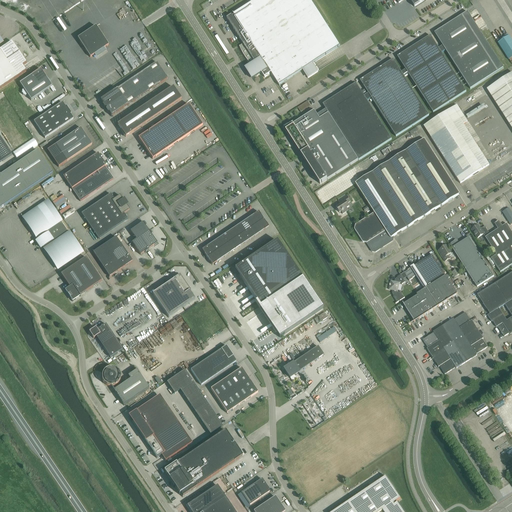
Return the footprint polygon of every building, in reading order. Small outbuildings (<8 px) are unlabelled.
[(23,0),(16,6),(19,9),(21,7),(23,9),(27,5),(23,0)] [(233,13),(234,15),(232,16),(231,15),(227,18),(243,44),(240,46),(239,46),(242,51),(244,56),(248,61),(251,65),(242,71),(249,81),(261,73),(264,78),(271,73),(279,86),(280,86),(279,85),(303,70),(308,77),(307,78),(308,78),(318,72),(317,71),(317,72),(312,64),(340,46),(310,0),(255,0),(234,14),(233,13)] [(443,52),(445,51),(470,89),(503,68),(467,12),(434,33),(442,46),(440,47),(443,52)] [(90,57),(108,45),(96,26),(77,39),(90,57)] [(430,36),(397,57),(405,70),(403,71),(406,76),(408,74),(433,113),(466,92),(441,53),(443,52),(440,47),(438,49),(430,36)] [(0,49),(0,89),(26,72),(22,66),(26,63),(12,42),(0,49)] [(143,60),(132,42),(128,44),(139,62),(143,60)] [(393,60),(360,81),(368,94),(366,95),(369,100),(371,98),(396,137),(429,116),(404,77),(406,76),(403,71),(401,72),(393,60)] [(151,73),(160,68),(156,62),(148,68),(151,73)] [(128,63),(121,69),(125,74),(132,68),(128,63)] [(151,73),(148,68),(144,70),(150,78),(153,76),(151,73)] [(164,73),(160,68),(151,73),(153,76),(155,79),(164,73)] [(40,69),(19,84),(31,101),(52,86),(40,69)] [(144,70),(141,72),(146,81),(150,78),(144,70)] [(141,72),(137,75),(143,83),(146,81),(141,72)] [(167,79),(164,73),(155,79),(159,84),(167,79)] [(511,73),(492,86),(511,118),(511,73)] [(143,83),(137,75),(134,77),(140,85),(143,83)] [(155,79),(153,76),(150,78),(155,87),(159,84),(155,79)] [(140,85),(134,77),(131,79),(136,88),(140,85)] [(150,78),(146,81),(143,83),(149,91),(155,87),(150,78)] [(131,79),(127,82),(133,90),(136,88),(131,79)] [(133,90),(127,82),(124,84),(129,92),(133,90)] [(149,91),(143,83),(140,85),(145,94),(149,91)] [(320,183),(327,179),(327,180),(358,160),(359,161),(392,139),(367,101),(369,100),(366,95),(364,96),(356,83),(323,105),(328,113),(320,119),(314,111),(292,125),(291,123),(288,125),(284,127),(286,131),(287,131),(312,170),(320,183)] [(124,84),(120,86),(126,95),(129,92),(124,84)] [(145,94),(140,85),(136,88),(142,96),(145,94)] [(126,95),(120,86),(117,89),(122,97),(126,95)] [(173,87),(162,94),(165,99),(176,91),(173,87)] [(136,88),(133,90),(138,98),(142,96),(136,88)] [(122,97),(117,89),(100,100),(106,108),(122,97)] [(133,90),(129,92),(135,101),(138,98),(133,90)] [(178,95),(176,91),(165,99),(166,101),(168,103),(178,95)] [(129,92),(126,95),(122,97),(128,105),(135,101),(129,92)] [(178,95),(168,103),(170,107),(181,99),(178,95)] [(128,105),(122,97),(106,108),(111,117),(128,105)] [(300,111),(309,104),(307,100),(297,106),(300,111)] [(166,101),(163,103),(159,105),(163,111),(170,107),(168,103),(166,101)] [(70,115),(71,114),(66,107),(65,107),(62,102),(33,122),(45,139),(73,119),(70,115)] [(483,103),(464,113),(466,118),(485,108),(483,103)] [(152,159),(202,126),(188,104),(138,138),(152,159)] [(152,110),(148,104),(141,108),(146,115),(149,112),(152,110)] [(489,165),(460,119),(464,117),(457,105),(428,124),(435,135),(431,138),(460,183),(489,165)] [(142,117),(138,111),(117,125),(122,132),(121,133),(124,137),(125,137),(146,123),(142,117)] [(92,145),(80,128),(47,150),(58,167),(92,145)] [(0,163),(12,155),(0,137),(0,163)] [(424,139),(389,162),(424,217),(460,194),(424,139)] [(37,150),(0,175),(0,176),(1,178),(0,178),(0,208),(0,209),(52,173),(37,150)] [(72,189),(105,167),(106,166),(98,153),(63,177),(72,189)] [(424,217),(389,162),(355,184),(374,213),(355,225),(354,229),(363,242),(367,243),(372,251),(375,252),(380,249),(380,248),(382,247),(383,247),(392,241),(393,238),(393,237),(424,217)] [(105,167),(72,189),(80,202),(113,179),(105,167)] [(114,199),(110,194),(81,214),(98,239),(127,219),(124,214),(129,210),(126,205),(127,205),(124,200),(123,200),(120,196),(114,199)] [(348,211),(347,208),(349,207),(347,204),(350,201),(346,195),(340,200),(342,204),(336,207),(337,209),(336,209),(338,212),(338,211),(339,213),(341,212),(342,214),(348,211)] [(38,240),(36,241),(41,248),(43,247),(45,249),(44,249),(57,269),(82,252),(69,233),(61,221),(48,201),(23,218),(36,238),(37,237),(38,240)] [(220,249),(225,256),(268,227),(258,212),(210,244),(215,252),(220,249)] [(490,235),(485,237),(496,255),(495,256),(491,258),(500,272),(511,264),(511,232),(506,224),(502,226),(499,221),(494,224),(498,229),(490,235)] [(146,253),(145,252),(148,250),(148,251),(149,251),(148,250),(157,243),(151,235),(152,234),(151,234),(150,232),(150,231),(149,231),(145,227),(146,226),(146,225),(145,226),(144,223),(144,222),(143,223),(142,223),(130,231),(136,240),(132,243),(140,255),(145,252),(145,253),(146,253)] [(485,237),(490,235),(484,227),(480,229),(478,226),(471,230),(477,238),(483,234),(485,237)] [(106,244),(122,268),(132,262),(116,237),(106,244)] [(459,243),(458,242),(457,240),(455,240),(453,242),(451,243),(450,245),(465,269),(477,287),(494,276),(482,258),(469,237),(459,243)] [(260,307),(302,278),(276,241),(234,269),(260,307)] [(122,268),(106,244),(93,253),(109,277),(122,268)] [(215,252),(210,244),(202,250),(207,258),(215,252)] [(446,246),(441,249),(438,251),(441,257),(445,262),(450,259),(448,256),(451,254),(446,246)] [(220,249),(215,252),(207,258),(212,265),(225,256),(220,249)] [(426,288),(445,276),(432,255),(414,266),(414,265),(410,267),(412,269),(408,271),(408,270),(404,273),(409,281),(413,278),(412,278),(416,276),(416,277),(409,281),(408,280),(407,280),(406,281),(406,282),(406,283),(406,284),(407,286),(418,279),(424,289),(426,288)] [(75,298),(79,296),(80,297),(80,296),(101,281),(86,257),(61,274),(69,287),(64,291),(65,291),(66,290),(70,297),(69,297),(72,302),(76,299),(75,298)] [(457,269),(451,272),(454,277),(460,274),(457,269)] [(511,300),(511,272),(477,295),(489,314),(490,315),(499,309),(505,305),(511,300)] [(190,290),(184,282),(185,282),(180,274),(176,276),(177,277),(174,279),(173,278),(173,279),(174,280),(152,294),(168,317),(195,299),(189,291),(190,290)] [(390,286),(389,290),(393,291),(392,293),(393,294),(394,296),(393,296),(397,303),(404,298),(400,292),(398,293),(397,291),(399,283),(401,283),(402,284),(405,282),(401,275),(397,277),(398,278),(396,279),(395,280),(395,282),(391,281),(390,285),(389,286),(390,286)] [(445,276),(426,288),(438,307),(458,295),(457,294),(457,295),(445,276)] [(302,278),(260,307),(258,308),(270,327),(275,334),(276,333),(280,338),(323,309),(302,278)] [(424,289),(402,303),(406,308),(407,308),(416,322),(417,322),(418,322),(418,321),(418,320),(438,307),(426,288),(424,289)] [(505,305),(499,309),(503,315),(507,321),(509,319),(511,317),(511,316),(509,311),(505,305)] [(490,315),(489,314),(487,316),(491,322),(492,321),(503,315),(499,309),(490,315)] [(470,321),(465,313),(459,316),(465,325),(470,321)] [(507,321),(503,315),(492,321),(496,327),(497,327),(502,323),(507,321)] [(459,316),(454,320),(459,328),(465,325),(459,316)] [(453,319),(443,326),(453,342),(464,335),(459,328),(454,320),(453,319)] [(511,322),(509,319),(507,321),(502,323),(509,334),(509,335),(511,332),(511,322)] [(465,325),(459,328),(464,335),(465,337),(477,330),(471,320),(470,321),(465,325)] [(509,334),(502,323),(497,327),(504,337),(509,334)] [(96,337),(110,358),(123,349),(106,324),(97,330),(95,327),(89,332),(93,339),(96,337)] [(316,336),(319,340),(336,329),(333,325),(316,336)] [(453,342),(443,326),(433,332),(434,333),(439,341),(443,348),(453,342)] [(483,339),(477,330),(465,337),(471,346),(476,343),(482,339),(483,339)] [(434,333),(422,340),(428,348),(439,341),(434,333)] [(464,335),(453,342),(466,362),(477,356),(476,355),(471,346),(465,337),(464,335)] [(487,347),(482,339),(476,343),(482,351),(487,347)] [(428,348),(427,349),(432,358),(445,350),(443,348),(439,341),(428,348)] [(466,362),(453,342),(443,348),(445,350),(450,359),(456,368),(456,369),(466,362)] [(482,351),(476,343),(471,346),(476,355),(482,351)] [(233,356),(232,356),(230,353),(230,352),(229,352),(228,351),(229,350),(228,350),(226,347),(226,346),(190,370),(201,385),(236,362),(233,357),(233,356)] [(290,378),(323,355),(318,346),(284,369),(290,378)] [(445,350),(432,358),(438,367),(439,367),(450,359),(445,350)] [(456,368),(450,359),(439,367),(445,375),(456,368)] [(104,384),(106,385),(108,386),(111,387),(114,386),(116,385),(118,383),(120,381),(120,378),(120,376),(120,373),(118,371),(116,369),(114,368),(111,368),(108,368),(106,369),(104,371),(102,373),(102,376),(102,379),(102,381),(104,384)] [(241,368),(234,373),(239,379),(245,374),(241,368)] [(137,371),(136,370),(128,376),(130,379),(113,390),(124,405),(149,388),(139,373),(137,371)] [(185,370),(167,382),(175,394),(180,390),(192,382),(185,370)] [(239,379),(234,373),(228,377),(237,389),(243,385),(239,379)] [(245,374),(239,379),(243,385),(249,380),(245,374)] [(237,389),(228,377),(222,381),(231,393),(237,389)] [(249,380),(243,385),(247,391),(253,386),(249,380)] [(222,381),(216,385),(225,397),(231,393),(222,381)] [(192,382),(180,390),(184,395),(196,387),(192,382)] [(210,389),(219,401),(225,397),(216,385),(210,389)] [(243,385),(237,389),(245,401),(251,397),(247,391),(243,385)] [(253,386),(247,391),(251,397),(258,392),(253,386)] [(196,387),(184,395),(187,401),(200,393),(196,387)] [(245,401),(237,389),(231,393),(239,405),(245,401)] [(200,393),(187,401),(191,407),(203,398),(200,393)] [(239,405),(231,393),(225,397),(233,409),(239,405)] [(159,395),(154,398),(132,413),(133,415),(131,415),(130,416),(130,417),(132,422),(157,458),(161,455),(165,462),(187,447),(192,443),(159,395)] [(225,397),(219,401),(227,413),(233,409),(225,397)] [(203,398),(191,407),(195,412),(207,404),(203,398)] [(207,404),(195,412),(203,423),(215,415),(207,404)] [(215,415),(203,423),(210,435),(222,426),(219,421),(215,415)] [(225,431),(165,471),(174,485),(175,485),(176,487),(176,488),(182,497),(242,456),(225,431)] [(403,511),(397,503),(395,505),(394,503),(400,499),(385,476),(385,477),(333,511),(403,511)] [(261,479),(249,487),(241,493),(249,505),(270,491),(264,482),(261,479)] [(234,511),(217,486),(187,506),(186,506),(189,511),(234,511)] [(284,511),(274,497),(253,511),(284,511)]
